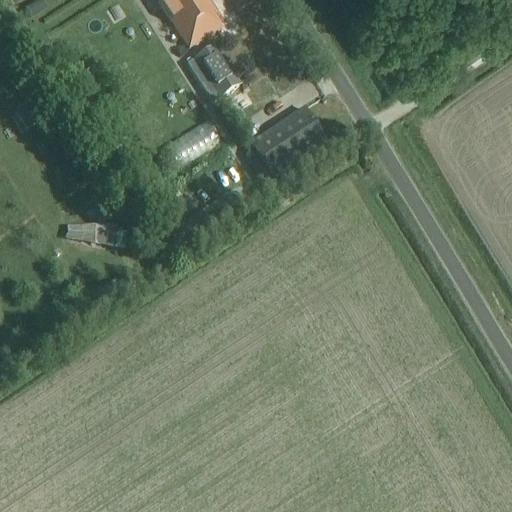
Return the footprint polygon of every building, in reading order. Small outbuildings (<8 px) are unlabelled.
[(154,0),(188,51),(218,31),(209,18),(214,15),(204,0),(154,0)] [(41,2),(27,10),(31,18),(46,10),(41,2)] [(215,50),(195,63),(219,100),(239,87),(215,50)] [(14,79),(3,93),(10,99),(22,85),(14,79)] [(24,133),(44,120),(33,103),(13,116),(24,133)] [(303,113),(249,148),(271,180),(325,145),(303,113)] [(42,155),(60,144),(53,134),(35,146),(42,155)] [(76,164),(58,169),(61,180),(79,176),(76,164)] [(64,243),(124,254),(126,241),(119,233),(110,229),(92,230),(66,230),(64,243)] [(106,313),(126,301),(115,284),(96,296),(106,313)]
